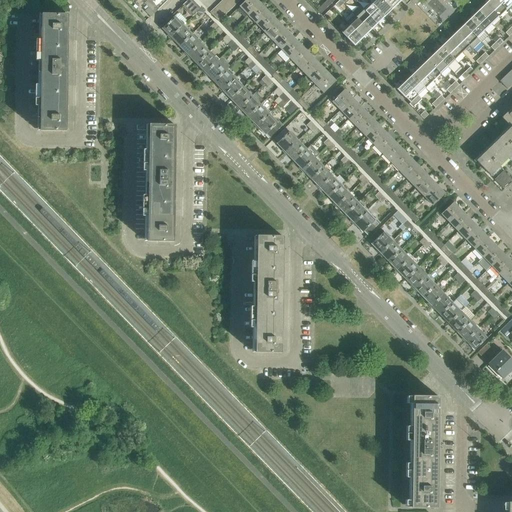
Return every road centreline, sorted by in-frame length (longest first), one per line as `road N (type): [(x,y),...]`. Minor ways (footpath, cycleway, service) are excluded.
road 1 (residential): [(240,229),(240,360),(292,360),(295,217)]
road 2 (residential): [(128,125),(131,241),(142,250),(187,251),(187,107)]
road 3 (residential): [(25,18),(23,139),(79,140),(84,0)]
road 4 (tertiary): [(463,391),(295,217)]
road 5 (residential): [(422,141),(287,0)]
road 6 (tertiary): [(295,217),(187,107)]
road 7 (residential): [(494,511),(494,503),(461,503),(463,391)]
road 8 (tertiary): [(187,107),(84,0)]
road 9 (residential): [(422,141),(511,57)]
road 10 (residential): [(507,226),(422,141)]
